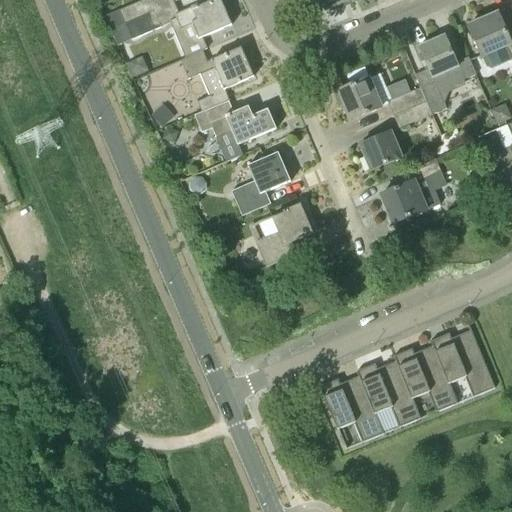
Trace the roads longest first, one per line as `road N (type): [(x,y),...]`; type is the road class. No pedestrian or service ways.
road 1 (residential): [(224,395),(54,0)]
road 2 (residential): [(224,395),(511,273)]
road 3 (track): [(120,437),(101,416),(14,251)]
road 4 (residential): [(363,247),(287,62)]
road 5 (residential): [(287,62),(439,0)]
road 6 (residential): [(272,511),(224,395)]
road 7 (track): [(236,424),(163,446),(120,437)]
